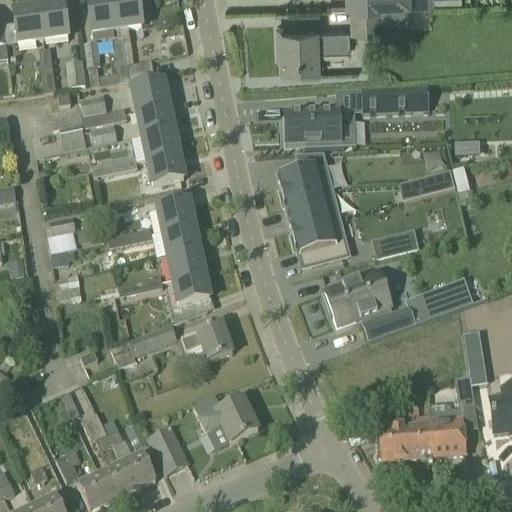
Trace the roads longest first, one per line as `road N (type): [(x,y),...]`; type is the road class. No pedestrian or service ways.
road 1 (residential): [(332,453),(254,254),(202,0)]
road 2 (residential): [(187,511),(332,453)]
